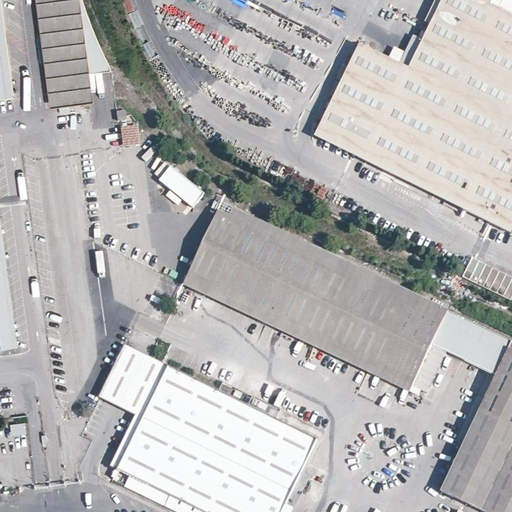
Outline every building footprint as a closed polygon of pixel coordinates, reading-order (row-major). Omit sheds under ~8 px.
[(0,0),(0,99),(14,98),(0,0)] [(57,106),(42,0),(35,0),(50,107),(57,106)] [(42,0),(57,106),(59,106),(60,113),(70,112),(69,105),(82,103),(79,74),(88,73),(109,70),(109,66),(107,64),(87,15),(85,11),(80,12),(71,13),(68,0),(42,0)] [(78,0),(68,0),(71,13),(80,12),(78,0)] [(390,59),(360,44),(318,130),(466,203),(511,225),(511,0),(504,0),(500,9),(481,0),(443,0),(443,1),(431,25),(423,40),(410,68),(400,63),(405,53),(395,49),(390,59)] [(431,25),(443,1),(440,0),(435,0),(426,22),(431,25)] [(496,0),(481,0),(500,9),(503,3),(496,0)] [(423,40),(413,35),(405,53),(400,63),(410,68),(423,40)] [(92,102),(88,73),(79,74),(82,103),(92,102)] [(125,110),(117,112),(118,121),(127,119),(125,110)] [(139,124),(122,126),(124,148),(141,146),(139,124)] [(315,137),(463,210),(466,203),(318,130),(315,137)] [(206,195),(172,168),(160,184),(193,211),(206,195)] [(448,311),(223,203),(219,211),(445,318),(448,311)] [(445,318),(219,211),(186,279),(412,386),(432,345),(496,374),(440,491),(484,511),(511,511),(511,349),(509,348),(511,341),(511,332),(510,332),(475,315),(452,304),(448,311),(445,318)] [(0,220),(0,344),(1,349),(17,347),(0,220)] [(511,277),(472,258),(470,264),(511,284),(511,277)] [(511,284),(470,264),(463,277),(510,300),(511,296),(511,284)] [(186,279),(184,285),(409,392),(412,386),(186,279)] [(143,419),(168,366),(149,357),(126,346),(100,399),(119,407),(136,415),(143,419)] [(229,395),(168,366),(143,419),(118,472),(202,511),(237,511),(245,497),(275,511),(284,511),(319,437),(279,418),(229,395)] [(469,375),(466,386),(479,389),(481,377),(469,375)] [(233,387),(229,395),(279,418),(283,411),(233,387)] [(110,468),(118,472),(143,419),(136,415),(110,468)] [(25,423),(10,425),(12,435),(27,433),(25,423)] [(245,497),(237,511),(275,511),(272,510),(245,497)]
